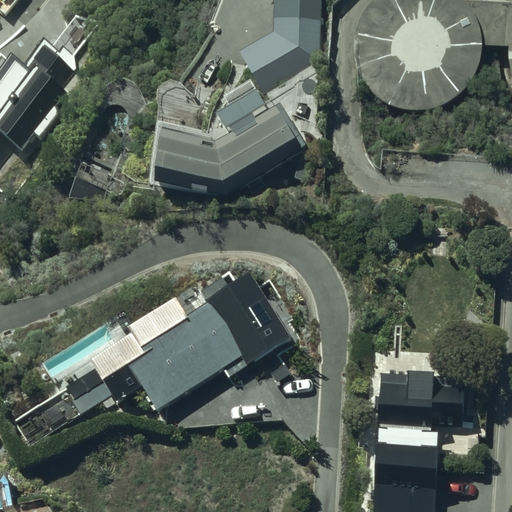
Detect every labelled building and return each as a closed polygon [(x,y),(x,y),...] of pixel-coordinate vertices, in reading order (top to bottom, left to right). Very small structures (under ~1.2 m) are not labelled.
[(456,100),(471,83),(480,62),(481,40),(475,18),(462,0),(366,0),(362,4),(351,23),(347,44),(349,65),(358,85),(373,101),(392,111),(413,115),(436,111),(456,100)] [(271,13),(272,34),(237,53),(260,95),(319,62),(320,13),(271,13)] [(511,21),(505,32),(501,54),(503,76),(511,93),(511,21)] [(22,77),(4,64),(0,69),(0,164),(11,149),(17,153),(30,136),(36,141),(58,111),(54,108),(65,94),(61,91),(74,73),(40,53),(22,77)] [(247,119),(223,133),(226,137),(210,146),(149,138),(143,189),(222,199),(300,154),(273,109),(250,123),(247,119)] [(69,404),(79,418),(104,400),(109,407),(136,390),(154,417),(219,373),(227,384),(286,345),(244,281),(180,323),(168,306),(124,336),(127,340),(84,369),(95,386),(69,404)] [(374,374),(372,429),(425,431),(427,376),(374,374)] [(373,452),(370,511),(429,511),(432,454),(373,452)]
